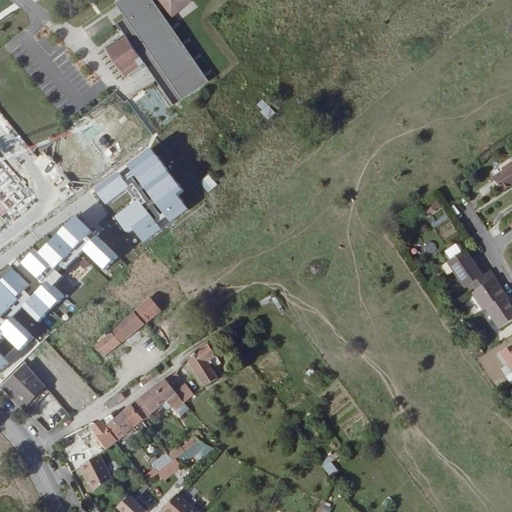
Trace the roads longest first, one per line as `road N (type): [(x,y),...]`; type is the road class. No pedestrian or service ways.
road 1 (residential): [(0,143),(54,201),(0,240)]
road 2 (track): [(30,450),(157,379)]
road 3 (track): [(181,344),(120,379),(72,423)]
